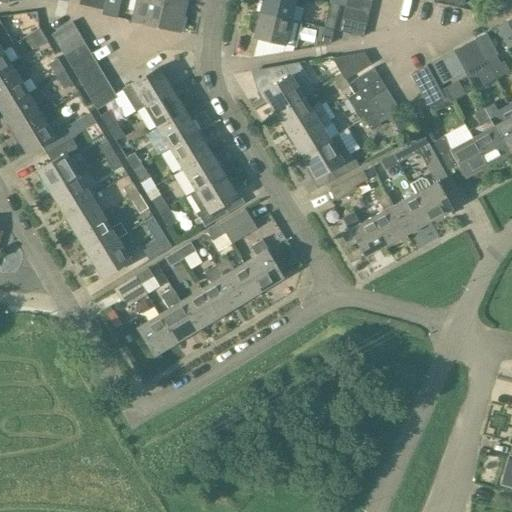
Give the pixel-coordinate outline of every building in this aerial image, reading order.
[(105,0),(92,0),(91,7),(103,9),(105,0)] [(185,10),(140,0),(137,0),(133,19),(180,30),(185,10)] [(140,0),(185,10),(187,0),(140,0)] [(263,0),(260,13),(291,20),(294,6),(300,7),(301,0),(263,0)] [(369,11),(371,0),(329,0),(329,4),(339,6),(340,0),(346,0),(345,6),(369,11)] [(329,4),(323,27),(333,30),(339,6),(329,4)] [(345,6),(343,18),(366,24),(369,11),(345,6)] [(285,45),(291,20),(260,13),(254,38),(285,45)] [(363,36),(366,24),(343,18),(340,31),(363,36)] [(0,51),(1,51),(11,45),(14,44),(0,21),(0,51)] [(51,35),(58,47),(80,34),(72,22),(51,35)] [(511,45),(511,31),(506,22),(496,27),(508,48),(511,45)] [(330,44),(333,30),(323,27),(320,41),(330,44)] [(40,28),(26,36),(33,49),(48,41),(40,28)] [(487,32),(475,39),(487,60),(496,55),(498,54),(487,32)] [(58,47),(63,56),(85,43),(80,34),(58,47)] [(475,39),(464,45),(476,66),(487,60),(475,39)] [(63,56),(70,66),(91,53),(85,43),(63,56)] [(476,66),(464,45),(453,51),(465,72),(476,66)] [(1,51),(0,51),(0,81),(25,66),(20,57),(18,57),(9,63),(1,51)] [(453,51),(442,57),(454,78),(465,72),(453,51)] [(332,58),(341,73),(342,72),(346,79),(371,63),(365,52),(332,58)] [(70,66),(76,76),(97,63),(91,53),(70,66)] [(500,63),(496,55),(487,60),(496,77),(509,70),(504,61),(500,63)] [(454,78),(442,57),(431,62),(443,84),(454,78)] [(56,76),(65,70),(58,58),(49,63),(56,76)] [(487,60),(476,66),(465,72),(467,76),(479,76),(483,84),(496,77),(487,60)] [(263,92),(276,114),(303,98),(302,97),(315,89),(298,62),(259,69),(265,91),(263,92)] [(76,76),(82,86),(103,74),(97,63),(76,76)] [(444,98),(440,90),(426,65),(410,74),(422,95),(428,107),(444,98)] [(25,66),(0,81),(0,107),(1,109),(27,93),(21,83),(31,77),(25,66)] [(134,112),(144,106),(171,89),(158,67),(120,90),(134,112)] [(353,80),(359,90),(380,78),(374,67),(353,80)] [(73,83),(65,70),(56,76),(64,88),(73,83)] [(342,72),(341,73),(333,78),(341,91),(350,85),(346,79),(342,72)] [(82,86),(88,96),(109,83),(103,74),(82,86)] [(386,88),(380,78),(359,90),(360,91),(366,100),(386,88)] [(109,83),(88,96),(96,109),(117,97),(109,83)] [(386,88),(366,100),(367,103),(373,111),(393,99),(386,88)] [(144,106),(157,127),(184,110),(171,89),(144,106)] [(34,105),(27,93),(1,109),(14,130),(49,109),(44,100),(34,105)] [(276,114),(289,135),(325,112),(319,102),(309,108),(303,98),(276,114)] [(400,110),(393,99),(373,111),(373,113),(379,123),(390,116),(400,110)] [(364,118),(373,113),(373,111),(367,103),(358,108),(364,118)] [(468,130),(472,138),(487,165),(508,153),(489,117),(484,107),(474,112),(480,124),(468,130)] [(49,109),(14,130),(28,152),(41,144),(47,153),(72,138),(96,123),(90,112),(56,132),(56,133),(53,135),(47,125),(56,119),(49,109)] [(100,115),(108,128),(116,123),(109,110),(100,115)] [(157,127),(169,148),(197,132),(184,110),(157,127)] [(331,122),(325,112),(289,135),(302,156),(329,140),(321,128),(331,122)] [(381,125),(379,123),(373,113),(364,118),(372,130),(381,125)] [(508,153),(511,150),(511,116),(501,122),(497,113),(489,117),(508,153)] [(116,123),(108,128),(115,140),(124,135),(116,123)] [(169,148),(182,170),(210,153),(197,132),(169,148)] [(329,140),(302,156),(316,179),(330,169),(337,180),(359,166),(339,134),(329,140)] [(464,177),(487,165),(472,138),(451,149),(444,135),(433,141),(448,169),(457,165),(464,177)] [(72,138),(47,153),(52,162),(38,170),(51,191),(78,175),(66,157),(78,149),(72,138)] [(98,146),(106,158),(114,153),(107,140),(98,146)] [(410,144),(393,153),(398,163),(415,153),(410,144)] [(126,158),(134,170),(142,165),(134,152),(126,158)] [(114,153),(106,158),(113,171),(122,165),(114,153)] [(182,170),(195,191),(222,174),(210,153),(182,170)] [(386,169),(398,163),(393,153),(380,160),(386,169)] [(363,170),(349,177),(354,186),(368,179),(363,170)] [(222,174),(195,191),(190,194),(200,210),(196,213),(198,217),(194,220),(199,229),(233,208),(228,200),(235,196),(222,174)] [(51,191),(64,212),(91,196),(78,175),(51,191)] [(155,186),(150,177),(141,183),(146,191),(155,186)] [(356,189),(354,186),(349,177),(329,188),(335,200),(356,189)] [(452,209),(442,191),(437,182),(429,186),(425,180),(421,178),(409,184),(415,194),(429,222),(452,209)] [(124,188),(132,201),(140,195),(132,183),(124,188)] [(384,211),(371,218),(386,245),(408,234),(393,206),(394,206),(386,192),(377,198),(384,211)] [(404,200),(394,206),(393,206),(408,234),(429,222),(415,194),(411,192),(407,193),(404,196),(404,200)] [(152,200),(159,212),(168,207),(160,194),(152,200)] [(140,195),(132,201),(139,213),(148,208),(140,195)] [(64,212),(77,234),(104,218),(91,196),(64,212)] [(168,207),(159,212),(167,225),(175,220),(168,207)] [(220,224),(225,233),(232,244),(257,228),(245,208),(219,223),(220,224)] [(363,258),(386,245),(371,218),(361,223),(354,211),(343,217),(349,230),(341,234),(348,248),(355,244),(363,258)] [(77,234),(90,255),(117,239),(127,233),(120,222),(110,228),(104,218),(77,234)] [(225,233),(220,224),(207,231),(212,240),(225,233)] [(171,246),(158,225),(150,230),(157,243),(144,251),(149,260),(171,246)] [(117,239),(90,255),(103,276),(129,260),(117,239)] [(257,256),(244,264),(260,290),(282,278),(267,254),(270,251),(262,239),(251,246),(257,256)] [(178,249),(183,258),(195,250),(190,242),(178,249)] [(171,266),(183,258),(178,249),(165,257),(171,266)] [(227,258),(216,265),(239,303),(260,290),(244,264),(234,270),(227,258)] [(218,316),(239,303),(216,265),(205,272),(212,283),(202,289),(218,316)] [(135,275),(141,284),(153,276),(148,268),(135,275)] [(147,294),(141,284),(135,275),(114,288),(125,307),(147,294)] [(169,309),(159,315),(175,341),(196,329),(180,302),(172,288),(160,295),(169,309)] [(202,289),(180,302),(196,329),(218,316),(202,289)] [(153,354),(175,341),(159,315),(137,328),(153,354)] [(511,456),(509,456),(502,483),(511,485),(511,456)]
